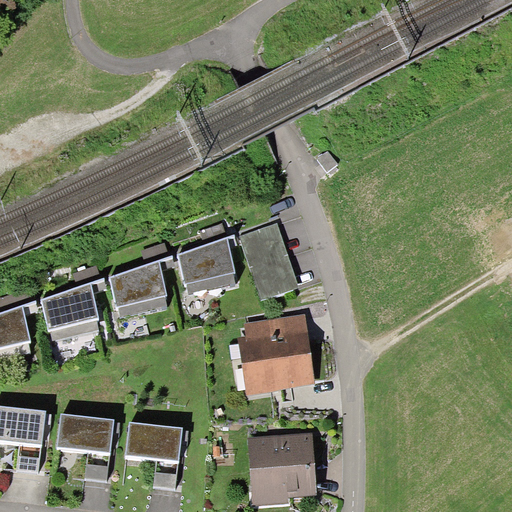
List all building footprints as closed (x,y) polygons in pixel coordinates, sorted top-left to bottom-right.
[(177,257),(185,288),(187,287),(189,297),(235,287),(233,276),(236,275),(229,244),(228,241),(236,238),(231,222),(200,232),(205,248),(177,257)] [(263,300),(297,288),(276,226),(242,237),(263,300)] [(109,280),(116,310),(119,309),(121,319),(167,309),(165,299),(168,299),(160,266),(159,264),(172,260),(167,244),(141,252),(146,268),(109,280)] [(42,302),(48,332),(51,332),(53,342),(99,332),(96,322),(99,321),(92,290),(91,286),(102,282),(97,266),(72,275),(77,290),(42,302)] [(0,360),(31,353),(29,344),(30,343),(24,312),(23,308),(36,304),(32,291),(0,300),(0,360)] [(239,338),(247,396),(314,386),(304,318),(246,326),(247,337),(239,338)] [(0,408),(0,442),(22,446),(19,471),(37,473),(44,421),(45,414),(0,408)] [(62,417),(58,450),(89,454),(86,479),(107,481),(113,428),(114,423),(62,417)] [(130,425),(127,459),(158,462),(155,489),(178,491),(183,436),(184,430),(130,425)] [(309,436),(248,442),(254,508),(289,505),(288,497),(315,494),(309,436)]
